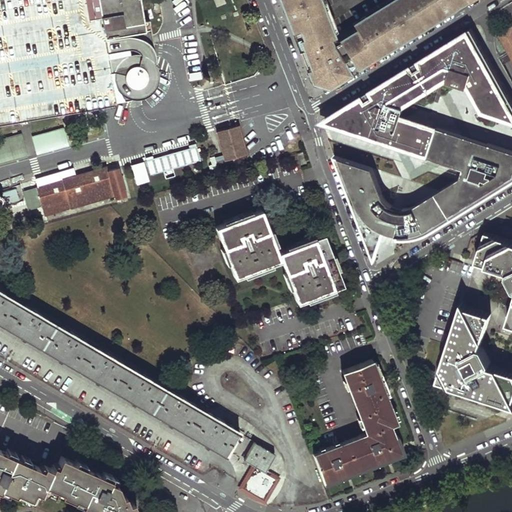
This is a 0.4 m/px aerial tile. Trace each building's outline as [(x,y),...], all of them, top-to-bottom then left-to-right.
[(0,0),(0,121),(111,103),(111,99),(131,96),(136,81),(138,81),(139,81),(141,80),(142,80),(143,79),(144,77),(145,76),(146,74),(147,73),(147,70),(146,68),(146,67),(145,66),(143,63),(142,62),(141,62),(139,61),(138,61),(137,60),(136,60),(156,53),(150,13),(145,14),(141,0),(0,0)] [(280,0),(283,6),(287,4),(288,7),(286,13),(291,14),(293,17),(289,19),(312,79),(326,86),(467,0),(391,0),(333,37),(329,39),(326,31),(333,28),(331,22),(334,21),(328,8),(325,9),(321,0),(280,0)] [(511,26),(499,33),(511,57),(511,26)] [(511,119),(511,101),(471,27),(348,104),(349,105),(343,122),(395,139),(395,137),(392,135),(395,124),(399,126),(403,112),(408,98),(411,99),(438,81),(440,77),(467,86),(469,79),(477,82),(476,84),(476,87),(477,89),(477,92),(479,94),(480,96),(482,98),(484,100),(487,102),(488,102),(492,104),(496,106),(501,110),(505,114),(509,117),(510,118),(511,119),(510,119),(511,119)] [(469,79),(467,86),(482,109),(510,119),(511,119),(510,118),(509,117),(505,114),(501,110),(496,106),(492,104),(488,102),(487,102),(484,100),(482,98),(480,96),(479,94),(477,92),(477,89),(476,87),(476,84),(477,82),(469,79)] [(420,118),(403,112),(399,126),(395,124),(392,135),(395,137),(395,139),(343,122),(349,105),(348,104),(323,120),(411,148),(430,154),(440,124),(420,118)] [(511,181),(511,148),(440,124),(430,154),(466,166),(463,175),(418,203),(410,205),(408,206),(403,206),(398,205),(389,199),(388,198),(386,197),(385,194),(381,187),(374,166),(336,153),(376,260),(386,228),(387,228),(391,230),(401,232),(403,232),(402,236),(404,237),(410,236),(418,236),(422,235),(429,232),(511,181)] [(246,155),(238,126),(218,131),(226,160),(246,155)] [(38,145),(41,153),(67,145),(62,128),(32,137),(34,146),(38,145)] [(0,152),(23,146),(20,134),(0,139),(0,152)] [(128,200),(119,165),(37,188),(45,216),(52,214),(53,217),(57,216),(56,213),(117,196),(119,203),(128,200)] [(345,284),(327,233),(280,249),(266,208),(218,224),(236,274),(284,259),(299,301),(345,284)] [(0,231),(16,227),(12,214),(8,215),(7,213),(0,214),(0,231)] [(511,240),(486,232),(476,261),(506,271),(511,281),(511,314),(510,321),(511,321),(511,240)] [(265,472),(275,454),(222,423),(224,420),(217,416),(216,419),(199,410),(186,402),(187,399),(181,395),(179,398),(149,380),(150,377),(144,374),(142,376),(113,359),(114,356),(107,352),(105,355),(75,337),(77,334),(70,330),(69,333),(39,316),(40,313),(33,309),(32,311),(2,294),(3,291),(0,289),(0,321),(225,453),(227,450),(255,466),(243,488),(264,500),(276,478),(265,472)] [(464,300),(438,380),(511,404),(511,371),(502,368),(499,367),(491,365),(492,362),(485,348),(481,347),(492,314),(467,306),(464,300)] [(385,389),(374,361),(344,372),(366,435),(313,454),(322,479),(400,452),(386,411),(389,410),(382,391),(385,389)] [(9,450),(0,446),(0,486),(1,487),(5,479),(10,482),(8,486),(11,488),(16,491),(18,487),(31,492),(34,486),(39,489),(40,490),(42,486),(44,481),(50,469),(31,460),(23,457),(19,465),(13,463),(17,454),(9,450)] [(23,457),(17,454),(13,463),(19,465),(23,457)] [(75,463),(61,456),(57,467),(55,466),(54,469),(50,467),(50,469),(44,481),(61,488),(60,491),(71,496),(71,498),(88,506),(90,511),(127,511),(131,511),(136,509),(133,500),(128,501),(125,493),(122,493),(118,483),(110,479),(112,474),(103,470),(102,473),(85,465),(87,462),(78,458),(75,463)] [(118,483),(120,477),(112,474),(110,479),(118,483)] [(8,486),(10,482),(5,479),(1,487),(9,491),(11,488),(8,486)] [(60,491),(61,488),(44,481),(42,486),(40,490),(43,490),(45,490),(46,488),(53,491),(54,488),(60,491)] [(37,492),(39,489),(34,486),(31,492),(18,487),(16,491),(32,497),(35,491),(37,492)]
